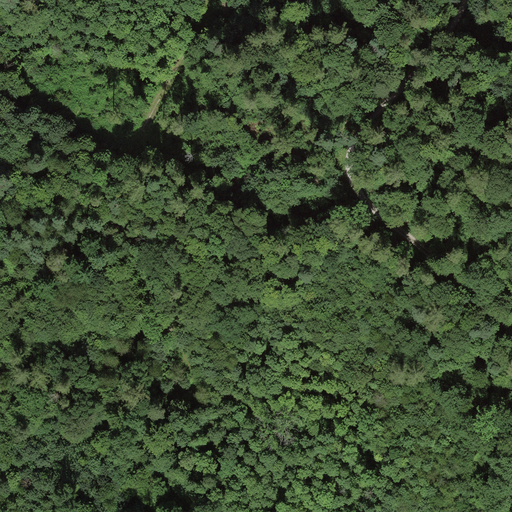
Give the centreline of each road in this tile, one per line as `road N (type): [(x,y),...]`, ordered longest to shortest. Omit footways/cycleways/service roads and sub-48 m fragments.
road 1 (track): [(207,0),(197,34),(108,197),(112,222),(187,357),(233,511)]
road 2 (track): [(464,0),(343,153),(345,172),(359,204),(511,326)]
road 3 (track): [(382,217),(411,265),(478,334),(511,510)]
road 4 (track): [(402,511),(344,400),(321,374),(268,349),(214,347),(187,357)]
